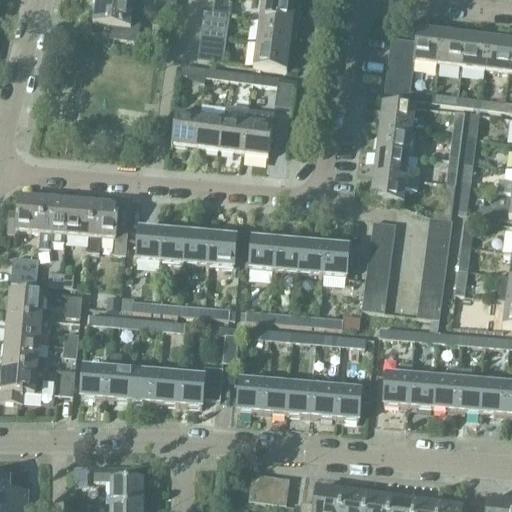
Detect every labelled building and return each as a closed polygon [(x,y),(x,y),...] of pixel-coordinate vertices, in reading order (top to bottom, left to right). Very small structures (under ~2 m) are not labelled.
[(134,4),(134,0),(96,0),(95,8),(138,13),(139,5),(134,4)] [(176,14),(177,0),(166,0),(165,12),(176,14)] [(214,0),(213,16),(222,18),(224,0),(214,0)] [(266,0),(262,0),(259,23),(296,28),(297,28),(300,4),(296,4),(266,0)] [(141,14),(138,13),(95,8),(93,28),(111,30),(109,42),(137,46),(141,14)] [(230,19),(204,15),(203,27),(229,31),(230,19)] [(259,23),(256,47),(290,51),(293,52),(296,28),(259,23)] [(229,31),(203,27),(201,40),(227,43),(229,31)] [(441,36),(418,33),(416,46),(415,58),(414,67),(437,69),(441,36)] [(461,73),(465,39),(441,36),(437,69),(461,73)] [(485,76),(489,42),(465,39),(461,73),(485,76)] [(225,55),(227,43),(201,40),(200,52),(225,55)] [(509,79),(511,53),(511,44),(489,42),(485,76),(509,79)] [(393,43),(391,54),(415,58),(416,46),(393,43)] [(287,76),(290,51),(256,47),(253,71),(287,76)] [(223,68),(225,55),(200,52),(198,64),(223,68)] [(391,54),(390,66),(414,69),(414,67),(415,58),(391,54)] [(390,66),(388,78),(412,81),(414,69),(390,66)] [(205,83),(206,74),(182,71),(181,80),(205,83)] [(229,86),(231,77),(206,74),(205,83),(229,86)] [(253,89),(255,80),(231,77),(229,86),(253,89)] [(388,78),(387,90),(411,93),(412,81),(388,78)] [(255,80),(253,89),(277,92),(278,83),(255,80)] [(411,93),(387,90),(385,101),(409,104),(410,96),(411,93)] [(432,107),(433,99),(410,96),(409,104),(432,107)] [(456,110),(457,102),(433,99),(432,107),(456,110)] [(457,102),(456,110),(480,113),(481,105),(457,102)] [(481,105),(480,113),(504,115),(505,108),(481,105)] [(379,132),(412,136),(415,112),(382,108),(379,132)] [(248,126),(243,160),(268,163),(274,118),(249,115),(248,126)] [(196,154),(200,120),(176,117),(171,150),(196,154)] [(452,141),(461,143),(464,118),(455,117),(452,141)] [(467,143),(476,145),(479,120),(470,119),(467,143)] [(220,157),(224,123),(200,120),(196,154),(220,157)] [(243,160),(248,126),(224,123),(220,157),(243,160)] [(409,160),(412,136),(379,132),(376,156),(409,160)] [(449,165),(458,166),(461,143),(452,141),(449,165)] [(473,168),(476,145),(467,143),(464,167),(473,168)] [(407,173),(409,160),(376,156),(373,180),(417,185),(419,175),(407,173)] [(458,166),(449,165),(446,189),(455,190),(458,166)] [(470,193),(473,168),(464,167),(461,192),(470,193)] [(416,196),(417,185),(373,180),(370,204),(403,208),(404,194),(416,196)] [(511,186),(499,184),(497,196),(511,198),(511,197),(511,186)] [(452,218),(455,190),(446,189),(442,217),(452,218)] [(467,216),(470,193),(461,192),(458,215),(467,216)] [(41,238),(44,204),(19,202),(17,218),(9,218),(7,238),(18,239),(18,236),(40,238),(41,238)] [(66,240),(69,206),(44,204),(41,238),(40,238),(39,254),(51,255),(53,239),(66,240)] [(91,242),(94,208),(69,206),(66,240),(90,242),(91,242)] [(125,262),(128,234),(117,233),(118,210),(94,208),(91,242),(90,242),(88,258),(100,259),(101,243),(116,244),(114,261),(125,262)] [(434,216),(433,223),(451,225),(452,218),(442,217),(434,216)] [(429,233),(450,236),(451,225),(433,223),(430,222),(429,233)] [(372,238),(394,241),(395,230),(373,227),(372,238)] [(461,252),(471,253),(474,228),(464,227),(461,252)] [(448,247),(450,236),(429,233),(428,244),(448,247)] [(164,236),(139,234),(136,265),(161,267),(164,236)] [(185,269),(188,238),(164,236),(161,267),(185,269)] [(209,271),(212,240),(188,238),(185,269),(209,271)] [(392,252),(394,241),(372,238),(370,249),(392,252)] [(212,240),(209,271),(233,273),(236,242),(212,240)] [(274,276),(277,246),(252,244),(250,274),(274,276)] [(447,257),(448,247),(428,244),(426,254),(447,257)] [(298,278),(301,248),(277,246),(274,276),(298,278)] [(322,281),(324,250),(301,248),(298,278),(322,281)] [(391,263),(392,252),(370,249),(369,260),(391,263)] [(324,250),(322,281),(346,283),(349,252),(324,250)] [(468,277),(471,253),(461,252),(458,276),(468,277)] [(446,269),(447,257),(426,254),(425,266),(446,269)] [(389,274),(391,263),(369,260),(367,271),(389,274)] [(36,291),(37,276),(38,265),(13,263),(11,288),(36,291)] [(444,279),(446,269),(425,266),(424,277),(444,279)] [(388,284),(389,274),(367,271),(366,282),(388,284)] [(464,302),(468,277),(458,276),(455,301),(464,302)] [(62,293),(63,278),(50,277),(49,292),(62,293)] [(443,291),(444,279),(424,277),(422,288),(443,291)] [(63,278),(62,293),(73,294),(74,280),(63,278)] [(511,282),(509,282),(509,281),(500,280),(497,304),(506,305),(506,306),(511,306),(511,282)] [(386,295),(388,284),(366,282),(364,292),(386,295)] [(442,301),(443,291),(422,288),(421,299),(442,301)] [(385,306),(386,295),(364,292),(363,303),(385,306)] [(41,325),(41,324),(43,299),(10,296),(8,322),(41,325)] [(440,312),(442,301),(421,299),(420,310),(440,312)] [(81,323),(83,302),(68,301),(66,322),(81,323)] [(107,303),(106,314),(118,315),(119,304),(107,303)] [(383,318),(385,306),(363,303),(361,315),(383,318)] [(511,331),(511,306),(506,306),(502,331),(511,331)] [(157,318),(158,309),(133,307),(132,316),(157,318)] [(181,321),(181,310),(158,309),(157,318),(181,321)] [(204,322),(205,312),(181,310),(181,321),(204,322)] [(439,324),(440,312),(420,310),(418,322),(439,324)] [(205,312),(204,322),(230,325),(230,314),(205,312)] [(270,328),(271,318),(246,316),(245,326),(270,328)] [(293,330),(294,320),(271,318),(270,328),(293,330)] [(112,332),(112,322),(88,320),(87,330),(112,332)] [(317,333),(318,322),(294,320),(293,330),(317,333)] [(41,325),(8,322),(6,346),(39,349),(40,335),(51,336),(52,325),(41,324),(41,325)] [(136,334),(137,324),(112,322),(112,332),(136,334)] [(318,322),(317,333),(343,335),(343,324),(318,322)] [(160,336),(161,326),(137,324),(136,334),(160,336)] [(186,329),(177,328),(161,326),(160,336),(185,338),(186,329)] [(235,370),(238,342),(238,333),(219,331),(219,339),(225,340),(222,369),(235,370)] [(269,346),(270,336),(245,334),(244,344),(269,346)] [(413,346),(414,337),(381,334),(379,343),(413,346)] [(292,348),(293,338),(270,336),(269,346),(292,348)] [(210,337),(208,349),(216,350),(218,337),(210,337)] [(438,348),(439,339),(414,337),(413,346),(438,348)] [(316,350),(317,340),(293,338),(292,348),(316,350)] [(64,352),(78,353),(79,340),(65,339),(64,352)] [(462,350),(462,341),(439,339),(438,348),(462,350)] [(340,352),(341,342),(317,340),(316,350),(340,352)] [(486,352),(486,343),(462,341),(462,350),(486,352)] [(341,342),(340,352),(365,354),(366,344),(341,342)] [(509,354),(510,345),(486,343),(486,352),(509,354)] [(47,374),(48,363),(38,362),(39,349),(6,346),(3,371),(44,375),(44,374),(47,374)] [(77,364),(78,353),(64,352),(63,363),(77,364)] [(130,407),(132,376),(121,375),(122,359),(110,358),(108,374),(106,405),(130,407)] [(411,382),(412,369),(400,369),(398,381),(386,380),(384,411),(408,413),(411,382)] [(43,386),(44,375),(3,371),(1,396),(2,396),(1,406),(22,408),(23,398),(34,399),(36,385),(43,386)] [(106,405),(108,374),(84,372),(81,403),(106,405)] [(456,417),(460,373),(448,372),(447,385),(435,384),(432,415),(456,417)] [(180,381),(178,411),(202,413),(203,404),(220,406),(223,375),(203,373),(203,383),(180,381)] [(480,418),(483,388),(471,387),(472,374),(460,373),(456,417),(480,418)] [(73,402),(75,377),(62,376),(60,401),(73,402)] [(154,409),(156,379),(132,376),(130,407),(154,409)] [(178,411),(180,381),(156,379),(154,409),(178,411)] [(266,388),(266,379),(255,379),(254,387),(240,386),(238,416),(262,418),(265,388),(266,388)] [(432,415),(435,384),(411,382),(408,413),(432,415)] [(289,390),(266,388),(265,388),(262,418),(286,420),(289,390)] [(504,420),(507,390),(483,388),(480,418),(504,420)] [(310,422),(313,392),(289,390),(286,420),(310,422)] [(334,424),(336,394),(313,392),(310,422),(334,424)] [(336,394),(334,424),(358,427),(361,396),(336,394)] [(88,473),(76,473),(76,485),(88,485),(88,473)] [(111,486),(110,509),(143,510),(143,486),(126,486),(127,473),(101,473),(101,486),(111,486)] [(262,507),(265,482),(253,481),(250,506),(262,507)] [(265,482),(262,507),(274,509),(278,484),(265,482)] [(0,511),(28,511),(28,495),(11,495),(11,484),(0,483),(0,511)] [(278,484),(274,509),(286,510),(289,485),(278,484)] [(301,511),(338,511),(341,496),(316,493),(314,509),(302,508),(301,511)] [(363,511),(365,499),(341,496),(338,511),(363,511)] [(388,511),(389,503),(365,499),(363,511),(388,511)] [(412,511),(414,506),(389,503),(388,511),(412,511)]
